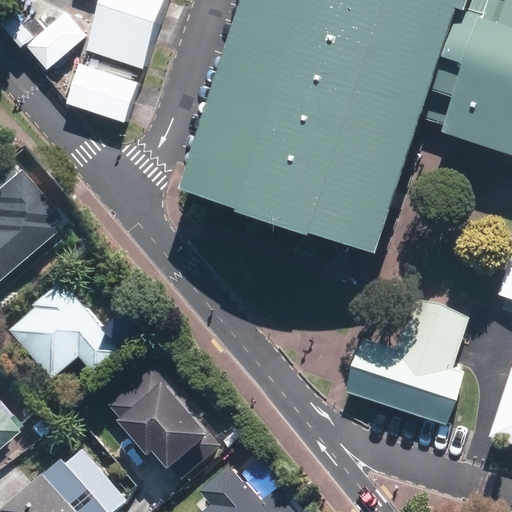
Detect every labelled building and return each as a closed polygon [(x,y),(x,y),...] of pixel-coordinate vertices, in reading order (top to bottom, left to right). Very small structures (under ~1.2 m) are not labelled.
[(176,0),(110,0),(93,50),(151,70),(176,0)] [(511,0),(265,0),(205,185),(330,225),(399,248),(441,119),(460,125),(458,130),(511,148),(511,0)] [(92,32),(72,8),(32,42),(53,66),(92,32)] [(144,84),(89,65),(76,104),(132,122),(144,84)] [(0,285),(61,235),(44,216),(52,209),(14,164),(0,175),(0,285)] [(511,274),(506,293),(511,295),(511,394),(499,435),(511,438),(511,274)] [(14,325),(58,375),(85,352),(102,372),(130,348),(67,275),(36,301),(38,304),(14,325)] [(404,345),(369,333),(350,390),(454,426),(474,369),(462,365),(479,314),(422,294),(404,345)] [(173,473),(222,432),(163,363),(114,404),(173,473)] [(16,388),(7,376),(0,382),(0,385),(7,395),(16,388)] [(0,442),(17,428),(0,409),(0,442)] [(48,469),(6,505),(12,511),(116,511),(114,510),(131,495),(88,444),(71,459),(67,454),(49,470),(48,469)] [(243,461),(214,487),(228,503),(218,511),(304,511),(282,487),(274,495),(243,461)]
